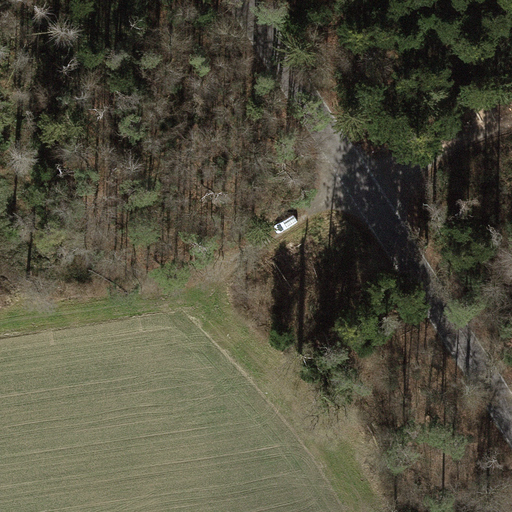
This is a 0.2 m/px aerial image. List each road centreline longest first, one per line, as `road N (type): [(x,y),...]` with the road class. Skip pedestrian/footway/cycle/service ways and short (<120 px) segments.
road 1 (tertiary): [(243,0),(511,418)]
road 2 (track): [(364,186),(511,119)]
